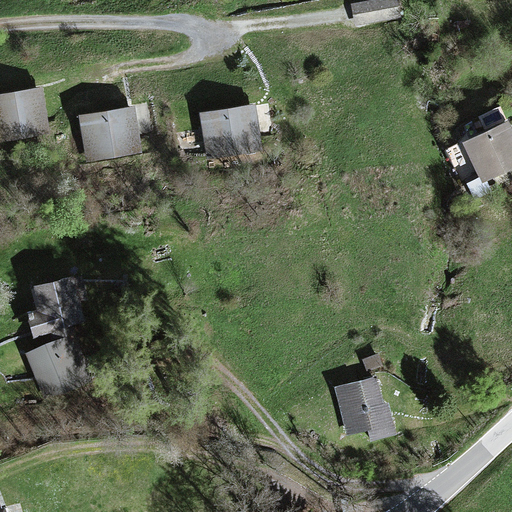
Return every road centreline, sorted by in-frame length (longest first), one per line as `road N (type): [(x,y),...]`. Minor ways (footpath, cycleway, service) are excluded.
road 1 (track): [(271,478),(172,449),(86,447),(0,472)]
road 2 (track): [(103,320),(175,316),(224,371)]
road 3 (tertiary): [(511,425),(411,511)]
